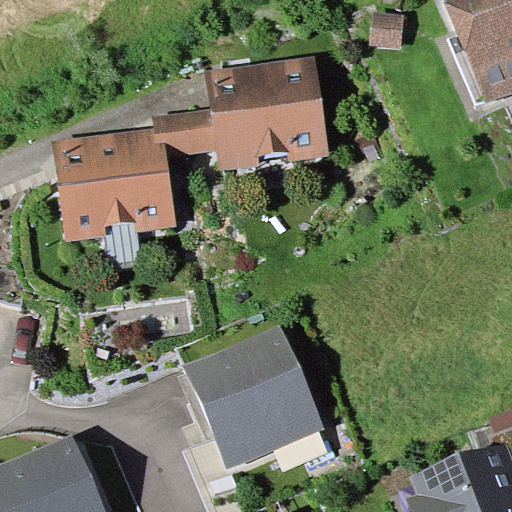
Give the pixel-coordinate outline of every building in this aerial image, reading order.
[(511,0),(446,0),(487,103),(511,92),(511,0)] [(405,14),(374,12),(371,45),(402,47),(405,14)] [(316,55),(208,69),(213,110),(218,150),(220,169),(328,156),(316,55)] [(218,150),(213,110),(152,117),(154,128),(156,144),(166,142),(168,156),(218,150)] [(156,144),(154,128),(53,141),(65,241),(103,237),(137,231),(176,227),(168,156),(166,142),(156,144)] [(143,264),(137,231),(103,237),(108,270),(143,264)] [(325,428),(281,324),(185,364),(228,468),(325,428)] [(511,409),(490,417),(496,433),(511,427),(511,409)] [(508,442),(511,453),(511,427),(496,433),(489,435),(494,447),(508,442)] [(105,511),(74,434),(0,463),(0,511),(105,511)] [(511,511),(511,453),(508,442),(494,447),(412,476),(418,494),(407,498),(412,511),(511,511)]
